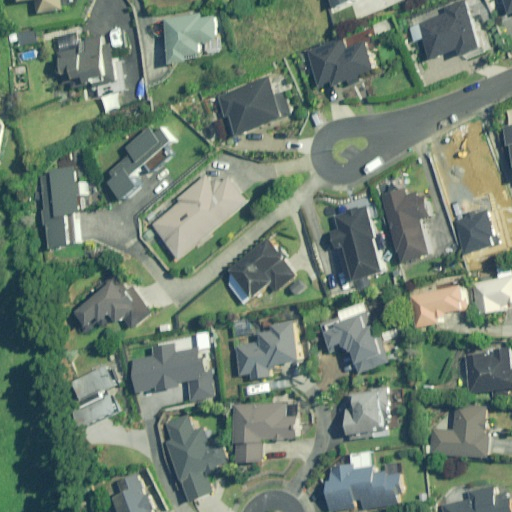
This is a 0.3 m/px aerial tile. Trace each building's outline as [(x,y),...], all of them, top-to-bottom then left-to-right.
[(26,0),(26,3),(42,1),(44,14),(68,11),(66,0),(26,0)] [(436,60),(465,48),(468,55),(487,47),(467,0),(464,0),(446,8),(448,13),(421,24),(436,60)] [(177,64),(197,61),(196,56),(209,54),(208,43),(227,40),(223,16),(207,18),(206,13),(170,19),(177,64)] [(95,84),(103,82),(104,86),(124,79),(108,30),(88,36),(93,53),(82,56),(79,49),(60,55),(63,63),(67,62),(72,76),(80,73),(82,80),(93,77),(95,84)] [(368,41),(348,49),(343,36),(300,55),(305,67),(314,63),(325,87),(337,82),(339,88),(381,71),(368,41)] [(227,118),(233,115),(242,136),(293,115),(283,91),(277,94),(269,75),(218,96),(227,118)] [(136,175),(147,165),(153,173),(174,155),(168,147),(175,141),(164,128),(158,133),(153,127),(129,148),(134,154),(113,172),(118,178),(114,183),(128,200),(145,186),(136,175)] [(224,181),(210,180),(205,174),(177,199),(179,202),(153,225),(184,260),(250,202),(228,177),(224,181)] [(40,185),(46,214),(43,214),(47,230),(49,230),(55,255),(78,250),(73,225),(81,223),(72,178),(40,185)] [(440,254),(428,221),(438,217),(431,196),(425,198),(422,192),(412,195),(409,188),(384,197),(409,265),(440,254)] [(343,250),(344,250),(355,282),(361,280),(361,281),(392,271),(371,207),(364,209),(363,207),(351,211),(351,213),(340,217),(344,229),(336,231),(343,250)] [(262,300),(275,288),(280,294),(300,276),(288,262),(292,259),(274,238),(237,271),(262,300)] [(481,316),(506,311),(505,306),(511,304),(511,265),(500,268),(502,279),(475,283),(481,316)] [(135,287),(131,291),(114,272),(95,289),(101,296),(83,311),(96,326),(101,321),(107,329),(119,318),(124,324),(129,320),(138,331),(158,313),(135,287)] [(466,286),(456,288),(455,283),(422,289),(423,293),(413,295),(418,321),(420,329),(443,324),(452,322),(451,314),(471,311),(466,286)] [(348,345),(350,349),(354,347),(357,355),(360,353),(365,366),(361,367),(363,374),(394,363),(380,323),(373,325),(365,303),(341,311),(343,317),(328,323),(337,349),(348,345)] [(250,319),(235,322),(238,337),(254,334),(250,319)] [(245,376),(256,374),(257,382),(276,378),(275,369),(307,363),(299,321),(276,325),(275,321),(262,324),(265,342),(239,347),(245,376)] [(155,344),(157,356),(137,361),(143,392),(165,388),(166,393),(188,388),(187,383),(191,382),(196,403),(221,397),(212,357),(205,358),(203,347),(180,351),(177,340),(155,344)] [(511,347),(497,350),(498,354),(489,356),(488,353),(469,356),(475,393),(511,387),(511,347)] [(122,386),(111,366),(76,383),(85,402),(75,407),(86,431),(124,412),(113,391),(122,386)] [(390,436),(387,404),(393,404),(392,389),(377,390),(377,394),(354,397),(356,410),(352,411),(355,436),(373,434),(373,438),(390,436)] [(267,440),(279,439),(279,441),(289,441),(289,438),(302,438),(301,415),(289,415),(289,403),(237,405),(238,444),(241,444),(241,464),(268,464),(267,440)] [(432,428),(431,446),(425,445),(424,452),(431,453),(431,454),(491,458),(493,431),(489,431),(489,420),(488,419),(489,406),(456,404),(455,429),(432,428)] [(196,502),(218,493),(212,479),(223,474),(220,467),(231,462),(223,443),(214,447),(206,427),(197,431),(189,413),(168,422),(175,439),(170,441),(196,502)] [(346,467),(334,468),(335,482),(332,482),(334,511),(402,505),(401,491),(406,490),(404,474),(400,474),(399,464),(386,465),(387,473),(379,473),(378,467),(375,467),(374,452),(354,453),(355,464),(346,465),(346,467)] [(154,511),(158,510),(150,493),(147,495),(137,474),(118,482),(123,493),(114,497),(120,511),(154,511)] [(511,511),(511,498),(500,501),(497,487),(470,492),(472,499),(443,505),(444,511),(511,511)]
